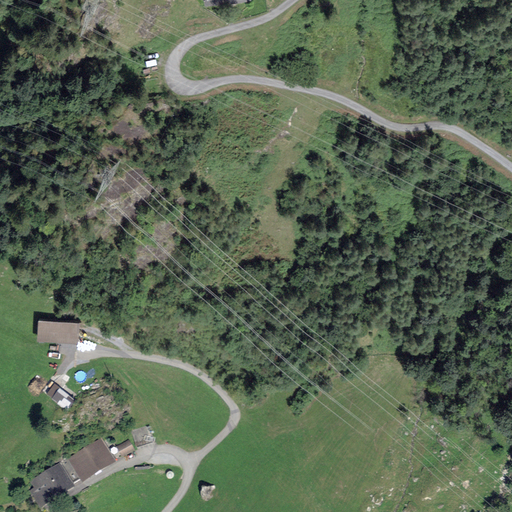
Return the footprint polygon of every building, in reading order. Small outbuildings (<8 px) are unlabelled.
[(40,320),(39,338),(76,340),(77,322),(40,320)] [(59,392),(53,400),(67,410),(73,402),(59,392)] [(140,428),(145,444),(154,441),(149,425),(140,428)] [(131,431),(136,447),(145,444),(140,428),(131,431)] [(73,484),(114,459),(115,459),(101,437),(102,440),(96,443),(96,445),(62,466),(73,484)] [(117,447),(123,456),(134,450),(128,441),(117,447)] [(32,492),(40,505),(73,484),(62,466),(61,465),(32,483),(37,489),(32,492)]
